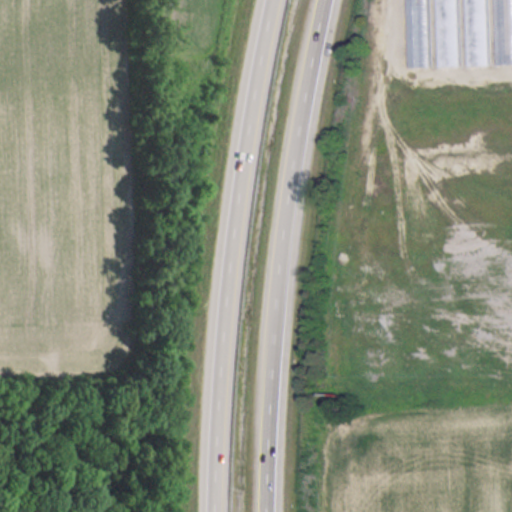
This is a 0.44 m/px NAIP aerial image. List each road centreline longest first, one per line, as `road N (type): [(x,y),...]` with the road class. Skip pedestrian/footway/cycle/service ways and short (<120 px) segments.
road 1 (motorway): [(282,0),(257,133),(227,388),(226,511)]
road 2 (motorway): [(279,511),(284,333),(335,0)]
